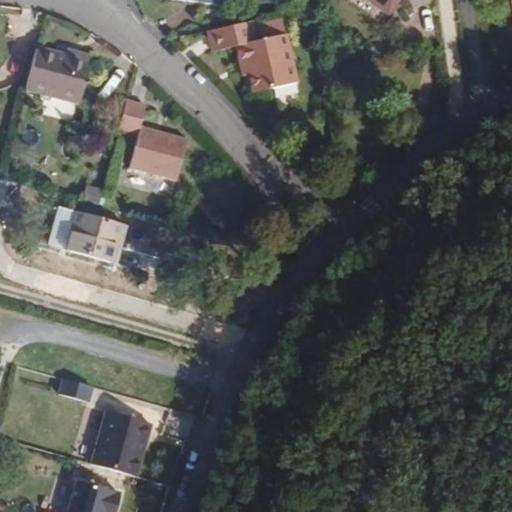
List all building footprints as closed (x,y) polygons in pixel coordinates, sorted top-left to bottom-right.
[(400,0),(366,0),(387,17),(400,0)] [(313,77),(303,27),(274,33),(269,13),(223,24),(228,42),(249,37),(254,56),(259,55),(263,68),(267,85),(313,77)] [(78,103),(91,55),(73,51),(71,57),(63,55),(35,48),(25,88),(78,103)] [(71,57),(73,51),(65,48),(63,55),(71,57)] [(263,68),(259,55),(254,56),(258,70),(263,68)] [(139,124),(144,105),(127,100),(119,128),(137,133),(127,166),(174,180),(186,138),(139,124)] [(124,241),(128,226),(56,204),(44,243),(112,265),(120,240),(124,241)] [(92,388),(61,379),(56,395),(88,404),(92,388)] [(104,408),(88,465),(136,478),(152,422),(104,408)] [(114,511),(120,494),(75,481),(65,511),(114,511)]
